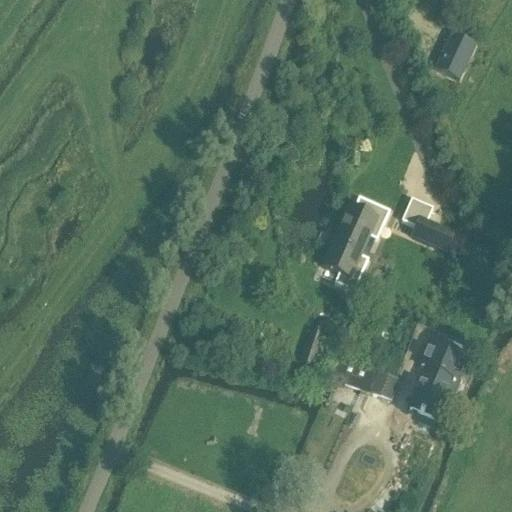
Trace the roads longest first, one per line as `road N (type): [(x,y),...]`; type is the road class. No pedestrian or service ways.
road 1 (unclassified): [(87,511),(285,0)]
road 2 (track): [(0,390),(186,116),(233,0)]
road 3 (track): [(141,183),(120,161),(106,126),(101,0)]
road 4 (track): [(0,134),(59,46),(101,4)]
